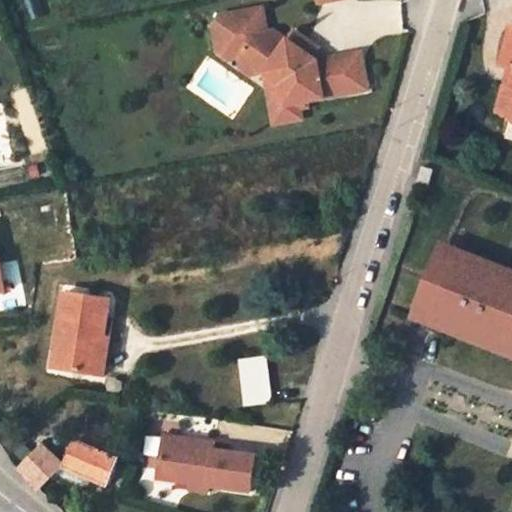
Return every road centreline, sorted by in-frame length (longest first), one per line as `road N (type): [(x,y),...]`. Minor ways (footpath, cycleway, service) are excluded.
road 1 (residential): [(423,0),(280,511)]
road 2 (unknown): [(331,329),(384,354),(412,406),(506,443)]
